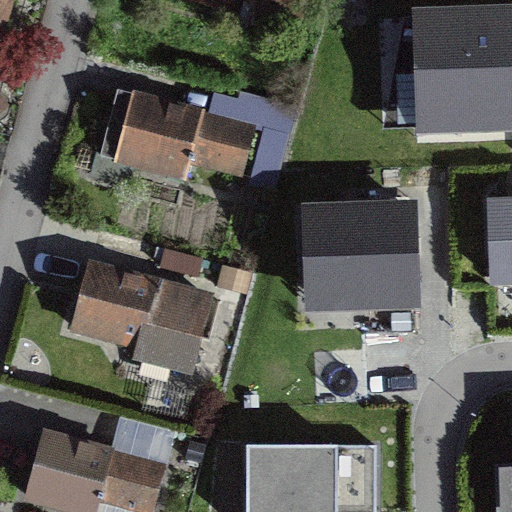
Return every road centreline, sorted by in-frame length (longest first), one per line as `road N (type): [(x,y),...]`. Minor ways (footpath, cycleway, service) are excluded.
road 1 (residential): [(78,0),(0,290)]
road 2 (residential): [(511,362),(480,366),(442,402),(438,511)]
